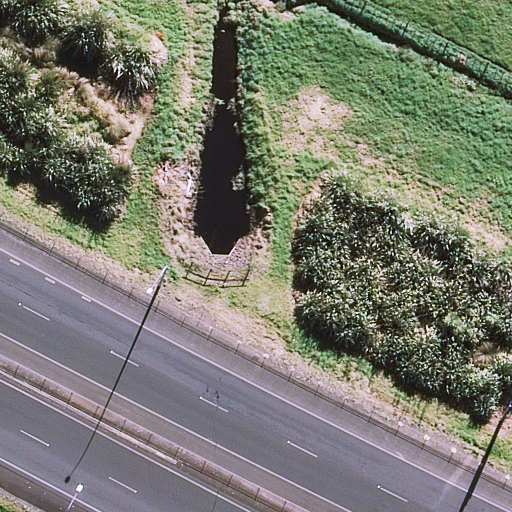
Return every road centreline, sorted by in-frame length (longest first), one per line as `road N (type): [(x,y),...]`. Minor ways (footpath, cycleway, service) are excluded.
road 1 (motorway): [(0,297),(438,511)]
road 2 (motorway): [(185,511),(0,419)]
